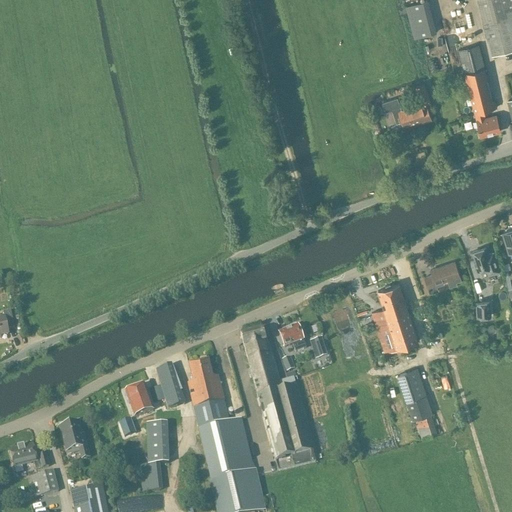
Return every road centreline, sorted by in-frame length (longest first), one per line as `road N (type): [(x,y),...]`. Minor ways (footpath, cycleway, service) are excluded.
road 1 (tertiary): [(0,432),(175,348),(511,206)]
road 2 (unclassified): [(511,148),(308,228),(0,367)]
road 3 (track): [(497,511),(450,357),(429,356)]
